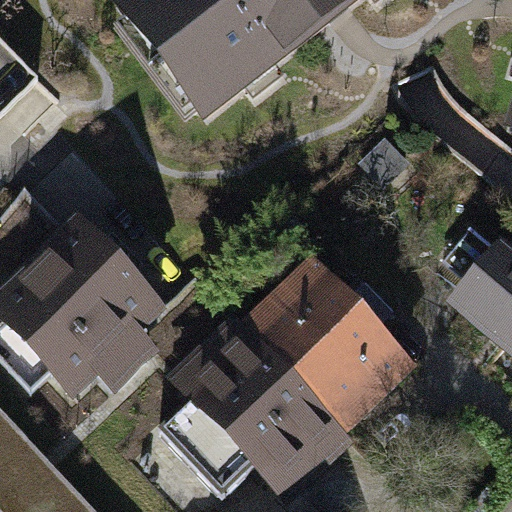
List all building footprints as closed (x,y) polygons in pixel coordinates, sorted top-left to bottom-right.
[(209,120),(363,0),(135,0),(124,10),(209,120)] [(0,113),(35,80),(0,43),(0,113)] [(78,226),(0,299),(0,336),(71,411),(99,385),(113,400),(158,358),(144,343),(167,322),(78,226)] [(511,263),(503,257),(459,310),(511,353),(511,263)] [(233,318),(162,387),(183,409),(149,441),(214,511),(236,511),(260,488),(283,511),(309,511),(367,457),(352,442),(424,379),(316,268),(247,332),(233,318)] [(0,490),(20,511),(101,511),(0,401),(0,490)]
